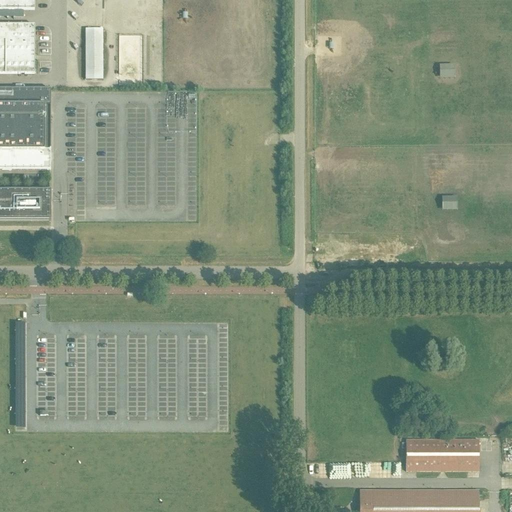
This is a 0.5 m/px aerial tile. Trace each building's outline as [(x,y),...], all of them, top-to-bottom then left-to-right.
[(0,0),(0,221),(50,222),(50,192),(0,192),(0,170),(50,171),(50,92),(50,90),(0,89),(0,74),(34,75),(34,26),(0,25),(0,10),(34,10),(34,0),(0,0)] [(103,82),(103,32),(85,32),(85,82),(103,82)] [(121,35),(121,50),(142,50),(142,35),(121,35)] [(454,67),(439,67),(439,80),(454,80),(454,67)] [(197,511),(266,511),(267,441),(197,441),(197,511)] [(479,441),(412,441),(405,441),(405,472),(479,472),(479,441)] [(478,511),(479,492),(373,492),(359,492),(359,511),(478,511)]
